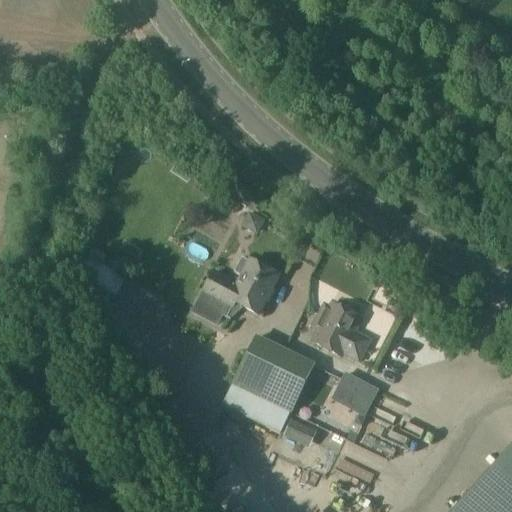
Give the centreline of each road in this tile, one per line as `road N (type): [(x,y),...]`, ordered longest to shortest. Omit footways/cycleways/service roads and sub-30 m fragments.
road 1 (track): [(167,511),(41,282),(59,169),(86,94),(111,44),(158,8)]
road 2 (secondary): [(511,292),(347,197),(292,155),(204,70),(153,0)]
